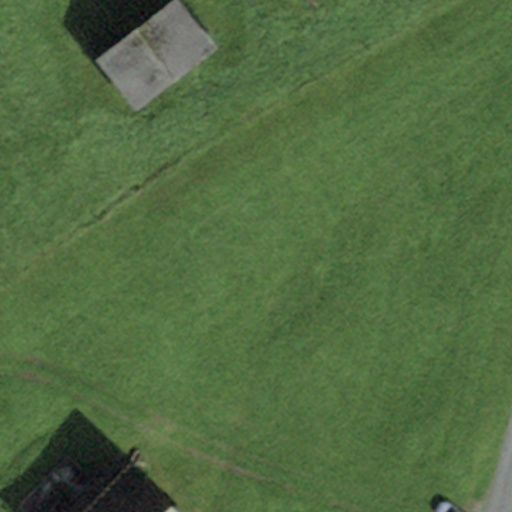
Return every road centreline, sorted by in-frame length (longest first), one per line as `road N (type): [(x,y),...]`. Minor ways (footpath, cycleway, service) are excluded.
road 1 (track): [(110,205),(388,0)]
road 2 (track): [(0,367),(71,382),(300,511)]
